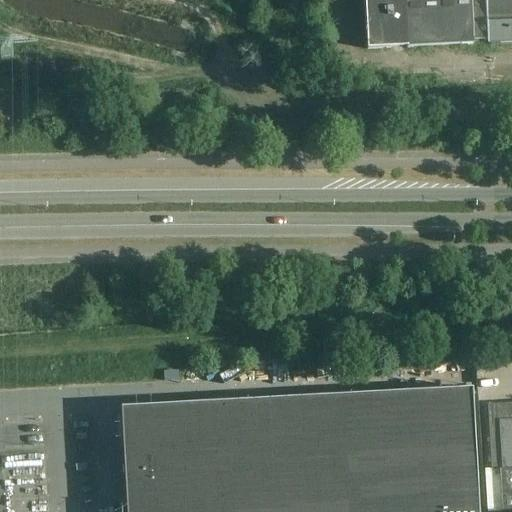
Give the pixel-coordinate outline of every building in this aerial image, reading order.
[(511,16),(490,18),(491,44),(511,42),(511,16)] [(265,366),(266,379),(297,377),(296,364),(265,366)] [(165,384),(181,383),(180,368),(164,368),(165,384)] [(478,511),(472,391),(381,396),(387,511),(478,511)] [(387,511),(381,396),(122,410),(121,410),(126,511),(387,511)] [(511,511),(511,405),(492,406),(488,407),(492,472),(499,472),(501,511),(511,511)]
